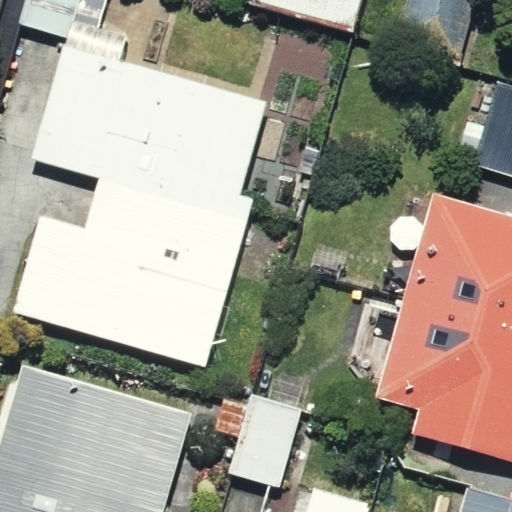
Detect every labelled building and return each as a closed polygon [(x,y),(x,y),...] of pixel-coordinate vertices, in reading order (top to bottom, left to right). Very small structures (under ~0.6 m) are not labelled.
[(51,44),(76,50),(89,0),(18,0),(10,34),(51,44)] [(337,31),(345,0),(242,0),(241,4),(337,31)] [(483,0),(392,0),(381,34),(462,62),(483,0)] [(82,175),(232,214),(262,98),(51,44),(21,160),(82,175)] [(511,84),(489,78),(462,165),(511,180),(511,84)] [(232,214),(82,175),(69,226),(19,214),(0,289),(0,314),(194,364),(232,214)] [(511,217),(414,188),(353,395),(407,410),(398,439),(511,472),(511,217)] [(0,511),(155,511),(183,407),(7,361),(0,388),(0,511)] [(282,414),(210,397),(191,474),(263,491),(282,414)] [(297,511),(258,511),(234,505),(232,511),(511,511),(511,499),(462,486),(455,511),(359,511),(365,493),(307,477),(297,511)]
